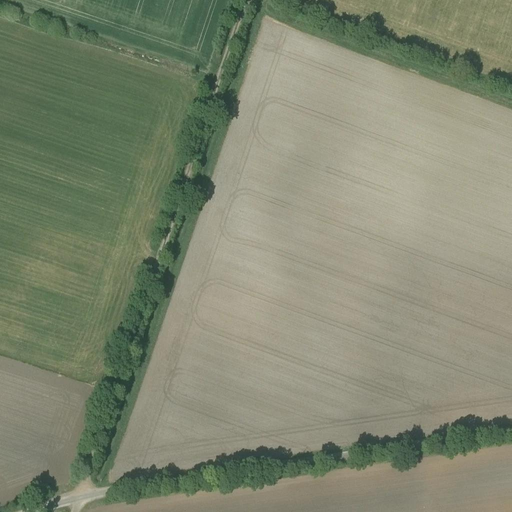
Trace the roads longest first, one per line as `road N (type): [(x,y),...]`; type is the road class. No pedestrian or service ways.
road 1 (track): [(246,0),(82,495)]
road 2 (unclassified): [(82,495),(511,430)]
